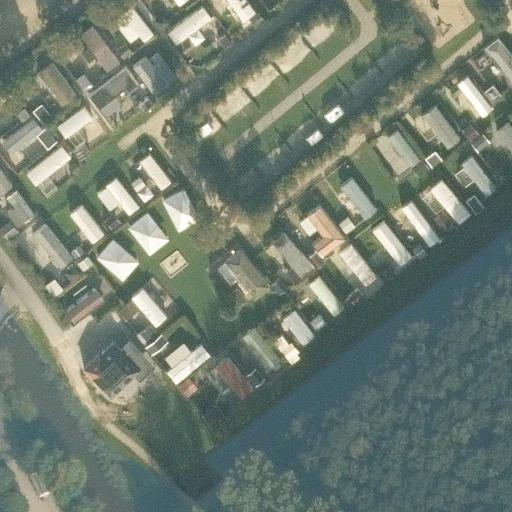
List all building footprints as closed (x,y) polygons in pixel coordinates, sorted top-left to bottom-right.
[(175,32),(214,11),(208,0),(202,0),(168,18),(175,32)] [(205,19),(224,42),(236,33),(217,10),(205,19)] [(97,14),(83,23),(91,37),(83,42),(98,67),(120,54),(97,14)] [(486,37),(511,74),(511,41),(502,27),(486,37)] [(155,86),(170,74),(145,40),(130,52),(155,86)] [(108,107),(143,78),(126,57),(90,86),(108,107)] [(457,74),(483,108),(495,99),(469,65),(457,74)] [(0,82),(0,98),(5,95),(20,116),(31,109),(9,77),(0,82)] [(436,95),(423,106),(450,138),(463,127),(436,95)] [(38,125),(50,138),(58,130),(34,106),(3,135),(14,147),(38,125)] [(188,119),(198,136),(220,123),(211,106),(188,119)] [(306,144),(326,127),(312,110),(292,127),(306,144)] [(511,142),(511,111),(497,121),(511,142)] [(403,120),(381,131),(397,163),(419,152),(403,120)] [(63,135),(26,164),(37,176),(73,148),(63,135)] [(161,181),(173,173),(153,143),(141,151),(161,181)] [(474,146),(463,154),(486,187),(497,180),(474,146)] [(0,183),(1,185),(14,175),(0,155),(0,183)] [(108,175),(127,206),(139,199),(121,167),(108,175)] [(444,170),(430,181),(459,215),(473,204),(444,170)] [(360,203),(373,195),(358,173),(345,181),(360,203)] [(186,179),(162,191),(178,222),(202,210),(186,179)] [(3,190),(20,217),(36,207),(19,180),(3,190)] [(428,238),(441,229),(413,190),(401,198),(428,238)] [(92,235),(106,226),(85,194),(71,203),(92,235)] [(309,206),(323,227),(313,234),(323,247),(347,231),(323,196),(309,206)] [(150,246),(171,230),(149,203),(128,219),(150,246)] [(372,222),(401,257),(414,246),(385,211),(372,222)] [(51,267),(75,251),(48,213),(24,229),(51,267)] [(294,257),(290,261),(300,272),(317,258),(286,222),(273,233),(294,257)] [(115,229),(97,248),(123,272),(141,253),(115,229)] [(351,235),(339,246),(367,276),(379,265),(351,235)] [(243,239),(220,257),(251,294),(273,275),(243,239)] [(335,307),(346,297),(320,266),(308,276),(335,307)] [(47,278),(54,288),(65,281),(58,270),(47,278)] [(67,299),(75,312),(107,292),(99,280),(67,299)] [(134,291),(154,313),(164,304),(145,282),(134,291)] [(303,335),(316,325),(296,300),(283,310),(303,335)] [(242,327),(270,361),(283,350),(256,316),(242,327)] [(213,347),(202,333),(192,341),(185,333),(166,348),(173,358),(167,362),(176,375),(213,347)] [(99,351),(83,366),(104,388),(112,380),(116,384),(123,376),(116,368),(123,361),(107,344),(99,351)] [(218,356),(234,375),(224,383),(234,396),(256,378),(230,346),(218,356)] [(179,375),(190,388),(200,379),(189,367),(179,375)] [(218,396),(204,407),(214,420),(228,409),(218,396)] [(38,501),(55,493),(45,473),(29,482),(38,501)]
